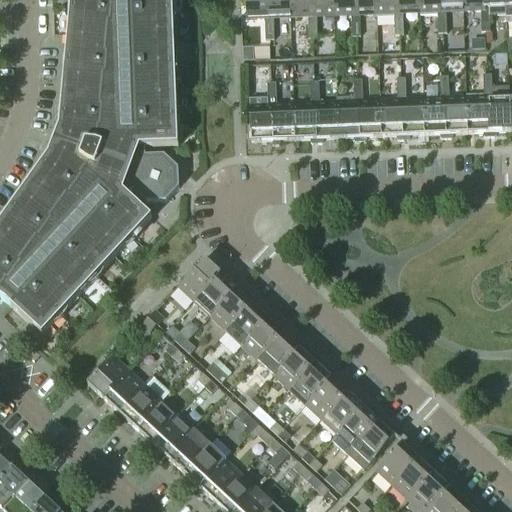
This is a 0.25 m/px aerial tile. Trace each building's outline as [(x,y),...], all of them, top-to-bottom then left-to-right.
[(151,221),(127,198),(132,192),(146,205),(165,204),(178,190),(178,171),(164,158),(145,159),(144,150),(178,149),(177,133),(171,133),(170,111),(176,111),(175,80),(169,80),(168,58),(174,58),(173,27),(167,27),(166,5),(172,5),(172,0),(70,0),(71,2),(77,3),(75,25),(69,24),(66,55),(72,55),(70,77),(64,77),(61,107),(67,108),(65,130),(59,129),(48,158),(53,162),(40,180),(35,176),(17,201),(22,205),(9,223),(5,219),(0,225),(0,301),(5,305),(42,339),(53,327),(49,323),(64,306),(68,311),(89,288),(85,284),(100,268),(104,272),(125,249),(120,245),(136,229),(140,233),(151,221)] [(268,18),(267,0),(244,0),(245,22),(247,22),(247,19),(264,18),(264,30),(273,30),(273,18),(268,18)] [(290,17),(288,0),(267,0),(268,18),(273,18),(290,17)] [(311,16),(310,0),(288,0),(290,17),(307,17),(307,29),(316,28),(316,16),(311,16)] [(333,16),(332,0),(310,0),(311,16),(316,16),(333,16)] [(354,15),(353,0),(332,0),(333,16),(350,15),(350,27),(359,27),(359,15),(354,15)] [(376,20),(375,0),(353,0),(354,15),(359,15),(375,14),(376,20)] [(397,13),(397,0),(375,0),(376,20),(393,19),(394,25),(402,25),(402,13),(397,13)] [(419,18),(418,0),(397,0),(397,13),(402,13),(419,12),(419,18)] [(440,0),(418,0),(419,18),(436,17),(437,24),(445,23),(445,15),(445,11),(441,11),(440,0)] [(462,11),(461,0),(440,0),(441,11),(445,11),(445,15),(462,14),(462,11)] [(484,10),(483,0),(461,0),(462,11),(479,10),(480,22),(489,22),(489,18),(488,10),(484,10)] [(506,9),(505,0),(483,0),(484,10),(488,10),(489,18),(506,17),(506,9)] [(489,35),(489,22),(480,22),(480,35),(489,35)] [(446,36),(445,23),(437,24),(437,37),(446,36)] [(403,38),(402,25),(394,25),(394,38),(403,38)] [(360,39),(359,27),(350,27),(351,40),(360,39)] [(316,41),(316,28),(307,29),(308,41),(316,41)] [(273,42),(273,30),(264,30),(265,43),(273,42)] [(491,90),(491,77),(482,78),(483,90),(491,90)] [(448,91),(448,79),(439,79),(439,92),(448,91)] [(405,93),(404,80),(396,81),(396,93),(405,93)] [(362,95),(361,82),(353,82),(353,95),(362,95)] [(319,96),(318,84),(309,84),(310,97),(319,96)] [(275,98),(275,85),(266,86),(267,98),(275,98)] [(510,135),(509,101),(492,102),(491,90),(483,90),(483,97),(483,102),(487,102),(489,140),(494,140),(495,138),(495,136),(510,135)] [(467,137),(466,97),(465,97),(465,103),(463,103),(460,100),(448,100),(448,91),(439,92),(440,101),(440,104),(444,104),(446,142),(450,141),(452,140),(452,137),(467,137)] [(424,138),(422,101),(422,105),(405,105),(405,93),(396,93),(397,106),(401,105),(402,143),(407,143),(409,141),(409,139),(424,138)] [(381,140),(379,106),(362,107),(362,95),(353,95),(353,99),(353,107),(358,107),(359,145),(364,145),(366,143),(366,141),(381,140)] [(336,108),(319,109),(319,96),(310,97),(310,109),(315,109),(316,147),(321,146),(323,144),(323,142),(338,142),(336,108)] [(483,102),(483,97),(466,97),(467,137),(482,136),(482,138),(484,140),(489,140),(487,102),(483,102)] [(294,143),(293,110),(276,110),(275,98),(267,98),(267,111),(272,110),(273,144),(272,144),(272,148),(278,148),(279,146),(279,144),(294,143)] [(353,107),(353,99),(335,100),(336,108),(338,142),(352,141),(353,143),(354,145),(359,145),(358,107),(353,107)] [(440,104),(440,101),(422,101),(424,138),(439,138),(439,140),(441,142),(446,142),(444,104),(440,104)] [(401,105),(397,106),(379,106),(381,140),(396,140),(396,142),(398,143),(402,143),(401,105)] [(272,110),(267,111),(250,111),(250,108),(249,108),(250,145),(272,144),(273,144),(272,110)] [(315,109),(310,109),(293,110),(294,143),(309,143),(309,145),(311,147),(316,147),(315,109)] [(193,305),(220,277),(203,262),(177,290),(193,305)] [(209,320),(236,292),(220,277),(193,305),(209,320)] [(225,335),(251,306),(236,292),(209,320),(225,335)] [(241,349),(267,321),(251,306),(225,335),(241,349)] [(163,321),(155,314),(149,320),(157,327),(163,321)] [(257,364),(283,336),(267,321),(241,349),(257,364)] [(153,331),(146,324),(140,330),(147,337),(153,331)] [(273,379),(299,351),(283,336),(257,364),(273,379)] [(187,344),(180,337),(174,344),(181,350),(187,344)] [(195,351),(187,344),(181,350),(189,357),(195,351)] [(178,354),(171,347),(165,353),(172,360),(178,354)] [(289,393),(315,365),(299,351),(273,379),(289,393)] [(185,361),(178,354),(172,360),(179,367),(185,361)] [(129,374),(113,359),(87,387),(103,402),(129,374)] [(305,408),(331,380),(315,365),(289,393),(305,408)] [(219,373),(212,366),(206,373),(213,380),(219,373)] [(226,380),(219,373),(213,380),(220,387),(226,380)] [(119,417),(145,389),(129,374),(103,402),(119,417)] [(210,383),(202,376),(196,383),(204,390),(210,383)] [(135,432),(161,404),(170,394),(154,379),(145,389),(119,417),(135,432)] [(320,423),(347,395),(331,380),(305,408),(320,423)] [(217,390),(210,383),(204,390),(211,397),(217,390)] [(336,438),(363,409),(347,395),(320,423),(336,438)] [(251,403),(243,396),(237,402),(245,409),(251,403)] [(252,416),(258,410),(251,403),(245,409),(252,416)] [(151,447),(177,418),(161,404),(135,432),(151,447)] [(241,413),(234,406),(228,412),(235,419),(241,413)] [(347,458),(378,424),(363,409),(336,438),(331,443),(347,458)] [(249,419),(241,413),(235,419),(243,426),(249,419)] [(167,461),(193,433),(177,418),(151,447),(167,461)] [(363,473),(395,439),(378,424),(347,458),(363,473)] [(282,432),(275,425),(269,432),(277,439),(282,432)] [(284,445),(290,439),(282,432),(277,439),(284,445)] [(183,476),(209,448),(193,433),(167,461),(183,476)] [(273,442),(266,435),(260,442),(267,449),(273,442)] [(281,449),(273,442),(267,449),(275,455),(281,449)] [(392,489),(418,461),(401,445),(375,474),(392,489)] [(199,491),(225,463),(209,448),(183,476),(199,491)] [(0,483),(12,471),(2,462),(5,458),(0,453),(0,483)] [(314,462),(307,455),(301,461),(308,468),(314,462)] [(407,504),(434,475),(418,461),(392,489),(407,504)] [(315,475),(321,468),(314,462),(308,468),(315,475)] [(214,506),(241,477),(225,463),(199,491),(214,506)] [(305,472),(298,465),(292,471),(299,478),(305,472)] [(0,511),(2,511),(31,482),(25,476),(22,480),(12,471),(0,483),(0,511)] [(312,478),(305,472),(299,478),(306,485),(312,478)] [(429,511),(449,490),(434,475),(407,504),(410,506),(406,510),(408,511),(429,511)] [(332,490),(338,483),(330,476),(324,483),(332,490)] [(221,511),(237,511),(257,492),(241,477),(214,506),(221,511)] [(33,511),(44,501),(34,491),(37,488),(31,482),(2,511),(33,511)] [(328,493),(321,486),(315,493),(322,500),(328,493)] [(458,511),(465,505),(449,490),(429,511),(458,511)] [(267,511),(272,507),(257,492),(237,511),(267,511)] [(63,511),(57,506),(54,510),(44,501),(33,511),(63,511)]
